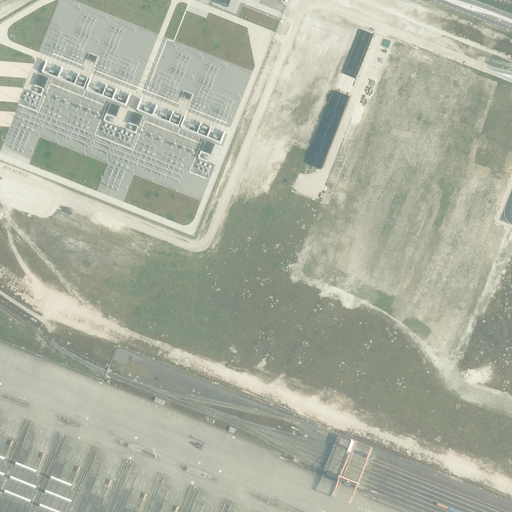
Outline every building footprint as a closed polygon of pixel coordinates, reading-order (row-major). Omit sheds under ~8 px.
[(385,40),(382,47),(388,49),(391,42),(385,40)] [(358,82),(362,71),(357,69),(353,80),(358,82)] [(39,75),(34,86),(44,90),(48,79),(39,75)] [(106,115),(116,119),(120,108),(111,104),(106,115)] [(133,113),(129,124),(138,128),(143,117),(133,113)] [(297,128),(278,123),(277,129),(296,134),(297,128)] [(205,142),(201,152),(210,156),(215,145),(205,142)] [(139,453),(141,449),(128,444),(127,448),(139,453)] [(205,479),(206,475),(187,468),(186,471),(205,479)]
